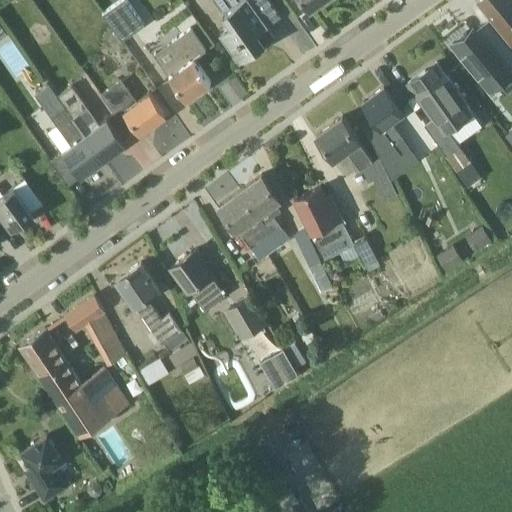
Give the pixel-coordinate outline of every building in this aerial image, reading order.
[(122,40),(144,25),(125,0),(119,0),(102,13),(122,40)] [(265,44),(264,43),(276,35),(268,26),(282,16),(270,0),(213,0),(232,25),(220,34),(240,61),(265,44)] [(303,0),(310,9),(323,0),(303,0)] [(511,0),(480,0),(511,39),(511,0)] [(511,71),(511,45),(492,21),(473,38),(467,31),(453,43),(490,89),(503,79),(511,71)] [(154,54),(161,64),(187,99),(211,82),(194,59),(206,50),(190,28),(154,54)] [(438,62),(408,83),(432,118),(424,123),(433,137),(446,155),(462,145),(450,128),(456,124),(456,125),(473,113),(438,62)] [(166,114),(149,92),(137,101),(122,79),(101,94),(114,112),(123,106),(142,132),(166,114)] [(57,95),(66,106),(104,159),(126,143),(108,118),(100,124),(71,85),(57,95)] [(363,102),(394,146),(404,138),(393,122),(404,114),(384,86),(363,102)] [(50,115),(58,111),(46,90),(39,94),(50,115)] [(81,176),(104,159),(66,106),(51,117),(71,145),(51,160),(66,181),(79,172),(81,176)] [(373,161),(359,141),(360,140),(343,116),(317,135),(334,158),(346,149),(361,170),(373,161)] [(462,145),(446,155),(457,170),(472,160),(462,145)] [(485,179),(472,160),(457,170),(470,189),(485,179)] [(397,193),(387,173),(373,179),(382,200),(397,193)] [(241,190),(259,213),(272,231),(281,244),(290,238),(280,224),(281,224),(275,215),(282,210),(275,201),(279,198),(262,174),(241,190)] [(27,181),(0,200),(0,211),(10,227),(13,230),(27,219),(25,216),(43,203),(27,181)] [(296,199),(325,258),(350,246),(341,226),(346,224),(331,195),(326,198),(320,187),(296,199)] [(272,231),(259,213),(241,190),(220,205),(237,229),(238,229),(260,259),(281,244),(272,231)] [(0,234),(10,227),(0,211),(0,234)] [(476,251),(493,240),(483,225),(466,235),(476,251)] [(304,227),(292,233),(316,279),(318,278),(325,290),(333,286),(304,227)] [(366,267),(377,260),(365,238),(354,245),(366,267)] [(453,244),(437,255),(447,270),(463,259),(453,244)] [(190,290),(205,310),(226,294),(211,274),(194,250),(172,266),(190,290)] [(117,278),(150,326),(169,353),(188,339),(170,312),(162,318),(147,297),(159,288),(141,262),(117,278)] [(94,294),(66,312),(77,331),(91,323),(113,361),(126,354),(94,294)] [(249,295),(225,310),(242,337),(266,322),(249,295)] [(130,403),(104,366),(81,382),(45,327),(20,344),(81,435),(130,403)] [(190,343),(169,356),(175,366),(196,353),(190,343)] [(275,387),(298,374),(283,348),(260,362),(275,387)] [(179,364),(188,382),(205,373),(195,355),(179,364)] [(147,384),(169,372),(161,357),(139,369),(147,384)] [(49,400),(34,411),(42,421),(57,410),(49,400)] [(67,485),(55,466),(64,460),(47,435),(21,451),(32,468),(26,472),(44,499),(67,485)]
